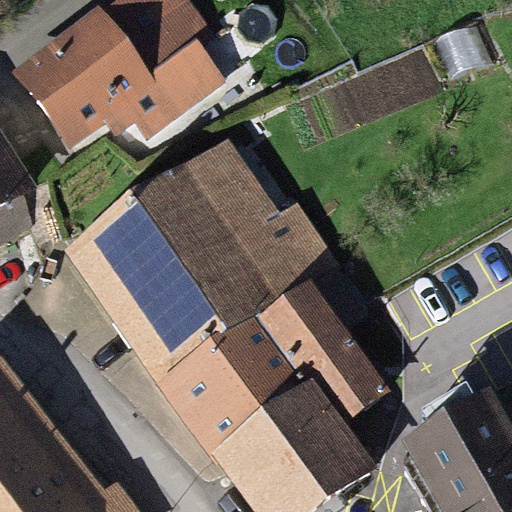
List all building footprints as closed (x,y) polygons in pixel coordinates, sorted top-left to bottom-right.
[(175,0),(142,0),(24,91),(82,166),(221,59),(175,0)] [(0,158),(0,249),(42,221),(0,158)] [(208,173),(74,269),(246,511),(354,511),(376,497),(338,444),(380,414),(305,309),(333,288),(286,223),(258,243),(208,173)] [(511,245),(432,293),(497,399),(511,389),(511,245)] [(96,511),(0,389),(0,511),(96,511)] [(511,511),(511,459),(489,423),(402,477),(423,511),(511,511)]
